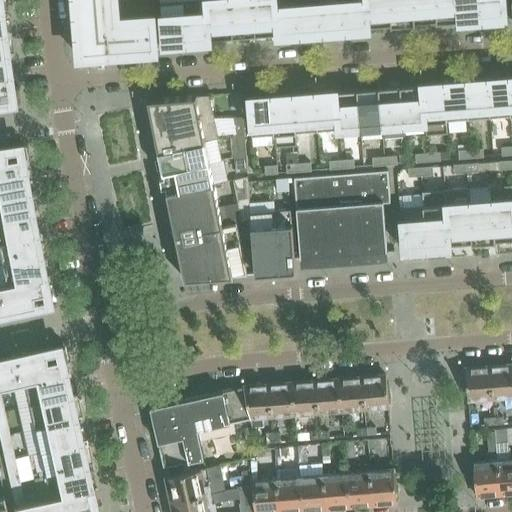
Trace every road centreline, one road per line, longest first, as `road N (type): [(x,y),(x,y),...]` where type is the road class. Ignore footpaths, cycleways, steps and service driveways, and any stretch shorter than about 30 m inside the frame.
road 1 (residential): [(511,46),(57,82)]
road 2 (residential): [(511,278),(219,301),(101,325)]
road 3 (residential): [(114,385),(213,363),(511,339)]
road 4 (residential): [(101,325),(57,82)]
road 5 (residential): [(143,511),(114,385)]
